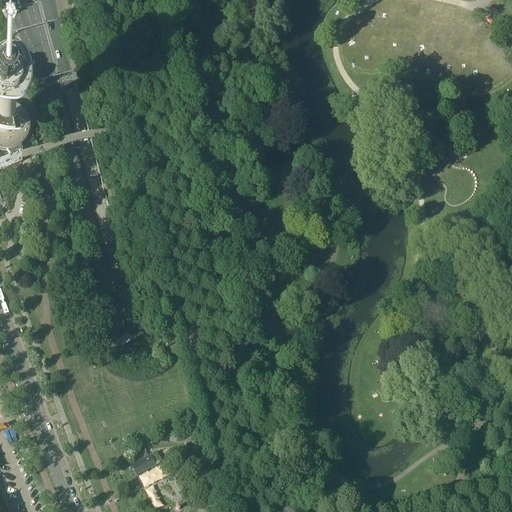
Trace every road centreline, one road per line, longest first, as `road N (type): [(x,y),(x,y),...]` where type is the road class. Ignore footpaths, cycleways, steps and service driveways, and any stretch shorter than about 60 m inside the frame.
road 1 (unclassified): [(259,511),(124,0)]
road 2 (trunk): [(180,511),(48,0)]
road 3 (trunk): [(47,67),(162,511)]
road 4 (tertiary): [(70,511),(0,320)]
